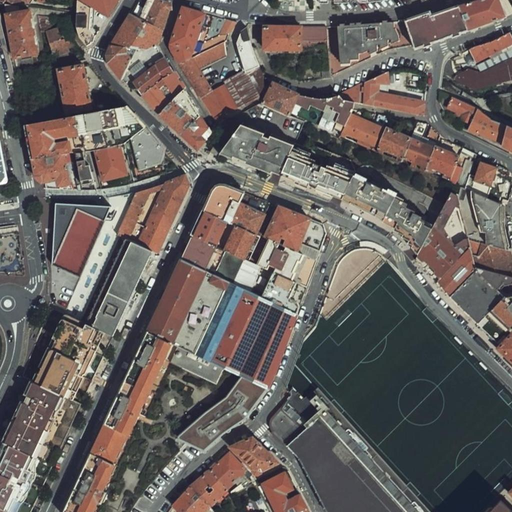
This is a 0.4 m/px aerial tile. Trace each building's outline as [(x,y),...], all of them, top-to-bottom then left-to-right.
[(89,2),(85,0),(78,0),(77,27),(81,37),(88,45),(92,43),(95,34),(91,29),(92,8),(89,6),(89,2)] [(85,0),(89,2),(110,15),(118,0),(85,0)] [(140,0),(132,14),(163,30),(170,10),(168,3),(158,0),(140,0)] [(498,0),(479,0),(459,5),(467,29),(504,16),(498,0)] [(19,5),(6,4),(15,57),(38,53),(31,10),(20,12),(19,5)] [(415,48),(467,29),(459,5),(430,15),(429,12),(404,20),(413,45),(415,48)] [(184,9),(170,47),(181,63),(221,44),(227,41),(230,32),(237,22),(226,19),(193,11),(184,9)] [(145,51),(159,45),(158,43),(163,30),(132,14),(113,44),(136,48),(137,48),(145,51)] [(327,27),(328,40),(330,70),(331,75),(347,68),(363,61),(374,56),(389,49),(404,47),(413,45),(404,20),(377,22),(371,23),(327,27)] [(302,40),(328,40),(327,27),(264,26),(264,48),(302,49),(302,40)] [(59,29),(46,32),(53,56),(69,52),(66,38),(62,39),(59,29)] [(221,44),(181,63),(219,125),(226,115),(247,101),(253,98),(259,98),(265,89),(265,74),(260,67),(250,41),(247,29),(242,31),(238,42),(247,71),(235,75),(224,81),(225,84),(213,91),(200,69),(227,55),(221,44)] [(500,48),(511,42),(511,38),(509,31),(492,39),(471,46),(469,49),(474,59),(475,60),(490,54),(491,57),(501,52),(500,48)] [(108,55),(109,62),(123,79),(137,48),(136,48),(113,44),(108,55)] [(149,71),(165,58),(159,45),(145,51),(137,48),(123,79),(130,86),(136,81),(149,71)] [(511,47),(501,52),(491,57),(476,64),(462,72),(460,67),(452,67),(450,57),(448,58),(445,62),(443,72),(456,78),(474,89),(507,79),(511,78),(511,47)] [(159,85),(174,72),(165,58),(149,71),(159,85)] [(18,63),(20,71),(33,69),(31,62),(18,63)] [(91,91),(111,88),(90,64),(60,69),(68,112),(93,108),(91,91)] [(322,79),(331,78),(331,75),(330,70),(321,70),(322,79)] [(145,94),(142,96),(160,115),(184,89),(174,72),(159,85),(149,71),(136,81),(145,94)] [(365,95),(364,103),(394,109),(420,114),(424,115),(425,103),(375,93),(376,83),(389,83),(387,71),(339,94),(344,100),(355,102),(360,103),(361,95),(365,95)] [(263,103),(263,104),(290,115),(295,104),(299,93),(274,82),(263,103)] [(183,135),(201,115),(184,89),(160,115),(183,135)] [(355,102),(344,100),(339,94),(332,96),(322,97),(311,96),(299,93),(295,104),(308,110),(311,105),(324,111),(318,125),(331,131),(335,122),(345,127),(350,115),(353,108),(355,102)] [(473,104),(470,102),(454,96),(448,106),(467,115),(465,119),(470,122),(477,107),(475,106),(473,104)] [(231,139),(225,148),(222,153),(282,175),(282,174),(296,143),(305,122),(290,115),(263,104),(263,103),(261,102),(234,116),(229,122),(239,126),(231,139)] [(127,106),(63,118),(28,124),(35,158),(65,153),(72,151),(77,151),(88,150),(93,150),(97,149),(121,144),(126,143),(145,128),(127,106)] [(477,107),(470,122),(467,129),(477,133),(486,116),(483,113),(480,110),(477,107)] [(357,143),(366,146),(377,151),(387,127),(391,116),(380,114),(375,125),(350,115),(345,127),(340,137),(345,138),(347,135),(359,140),(357,143)] [(198,149),(212,133),(201,115),(183,135),(198,149)] [(501,144),(507,125),(490,119),(484,131),(491,135),(489,139),(501,144)] [(425,171),(426,170),(435,146),(440,134),(431,126),(424,143),(421,141),(428,124),(417,121),(411,137),(402,162),(406,163),(407,161),(411,163),(410,165),(425,171)] [(511,126),(507,125),(501,144),(511,149),(511,126)] [(387,127),(377,151),(383,154),(384,151),(398,157),(397,159),(402,162),(411,137),(387,127)] [(126,143),(136,183),(180,169),(145,128),(126,143)] [(438,148),(435,146),(426,170),(432,173),(434,170),(444,175),(443,177),(451,181),(461,151),(463,147),(442,139),(438,148)] [(344,197),(345,196),(356,170),(352,159),(307,142),(305,147),(296,143),(282,174),(313,187),(315,183),(319,185),(317,188),(344,199),(344,197)] [(211,151),(220,155),(222,153),(225,148),(216,143),(211,151)] [(128,174),(121,144),(97,149),(105,179),(128,174)] [(95,181),(88,150),(77,151),(84,183),(95,181)] [(461,151),(451,181),(461,185),(466,187),(470,173),(475,157),(461,151)] [(71,182),(65,153),(35,158),(37,173),(46,182),(47,188),(61,189),(60,185),(71,182)] [(367,161),(363,161),(360,161),(356,170),(345,196),(354,200),(355,199),(379,211),(378,213),(386,217),(385,219),(407,230),(405,235),(411,238),(410,240),(416,242),(415,244),(422,248),(445,204),(389,177),(386,171),(382,167),(379,165),(375,163),(371,162),(367,161)] [(470,173),(466,187),(500,202),(502,198),(508,200),(511,186),(511,174),(510,171),(508,169),(496,163),(495,166),(480,161),(475,175),(470,173)] [(190,184),(186,175),(167,181),(139,244),(154,251),(159,253),(190,187),(190,184)] [(220,185),(218,186),(208,204),(205,210),(230,222),(244,192),(226,185),(220,185)] [(503,203),(500,202),(466,187),(461,185),(458,195),(470,239),(484,243),(509,248),(504,229),(503,203)] [(118,234),(125,237),(127,238),(151,187),(138,191),(118,234)] [(256,234),(261,236),(262,234),(276,204),(244,192),(230,222),(256,234)] [(451,192),(445,204),(422,248),(419,254),(416,259),(437,283),(472,248),(470,239),(458,195),(451,192)] [(81,275),(113,206),(58,202),(54,243),(61,246),(53,262),(81,275)] [(281,206),(266,236),(274,240),(317,260),(327,233),(324,223),(281,206)] [(0,272),(23,275),(26,274),(26,272),(19,224),(0,226),(0,209),(0,210),(0,208),(0,272)] [(256,235),(256,234),(230,222),(205,210),(205,211),(256,235)] [(256,235),(205,211),(194,235),(245,258),(256,235)] [(261,237),(250,260),(254,262),(266,236),(262,234),(261,236),(261,237)] [(183,258),(239,284),(250,260),(245,258),(194,235),(183,258)] [(114,335),(154,251),(139,244),(127,238),(125,237),(85,322),(114,335)] [(308,287),(317,260),(274,240),(262,266),(277,272),(308,287)] [(478,266),(511,275),(511,260),(509,248),(484,243),(478,266)] [(320,312),(326,318),(388,259),(381,252),(372,249),(365,247),(360,247),(357,248),(354,249),(351,251),(345,255),(342,260),(339,264),(320,312)] [(478,324),(481,321),(504,296),(497,289),(503,282),(504,284),(511,282),(511,275),(478,266),(476,266),(472,248),(437,283),(446,292),(478,324)] [(217,311),(226,315),(240,285),(239,284),(183,258),(149,331),(206,358),(213,344),(204,339),(217,311)] [(266,297),(298,313),(308,287),(277,272),(266,297)] [(213,361),(268,388),(275,375),(276,374),(298,313),(266,297),(251,290),(246,288),(213,361)] [(511,297),(507,299),(504,296),(481,321),(504,343),(498,347),(511,361),(511,297)] [(114,335),(85,322),(64,312),(40,365),(43,366),(40,369),(40,373),(37,372),(34,380),(83,403),(114,335)] [(155,474),(164,465),(170,460),(181,451),(171,444),(178,437),(189,443),(204,450),(206,449),(213,442),(220,436),(228,430),(246,417),(268,388),(213,361),(206,358),(149,331),(65,511),(93,511),(99,499),(102,500),(107,491),(104,489),(116,463),(114,462),(127,434),(134,437),(99,511),(127,511),(129,509),(133,500),(146,484),(155,474)] [(21,405),(4,441),(6,441),(55,464),(83,403),(34,380),(33,379),(27,392),(23,392),(22,394),(21,397),(23,400),(21,405)] [(296,392),(291,387),(288,391),(293,396),(296,392)] [(13,402),(21,405),(23,400),(16,396),(13,402)] [(419,511),(402,493),(407,488),(331,405),(287,446),(297,457),(314,490),(324,511),(419,511)] [(274,431),(272,432),(284,443),(300,425),(282,408),(272,420),(271,424),(271,427),(274,431)] [(257,472),(278,461),(253,437),(231,446),(257,472)] [(0,455),(0,505),(14,511),(32,511),(55,464),(6,441),(0,455)] [(227,488),(246,469),(228,449),(220,456),(221,458),(210,469),(227,488)] [(210,506),(228,488),(227,488),(210,469),(191,487),(210,506)] [(266,491),(274,506),(285,501),(281,495),(294,488),(286,473),(263,484),(266,491)] [(241,484),(231,491),(232,495),(244,489),(241,484)] [(263,484),(258,486),(262,493),(266,491),(263,484)] [(213,511),(210,506),(191,487),(174,506),(179,511),(213,511)] [(274,506),(277,511),(297,511),(308,507),(301,493),(285,501),(274,506)] [(486,511),(511,511),(511,502),(504,495),(486,511)]
